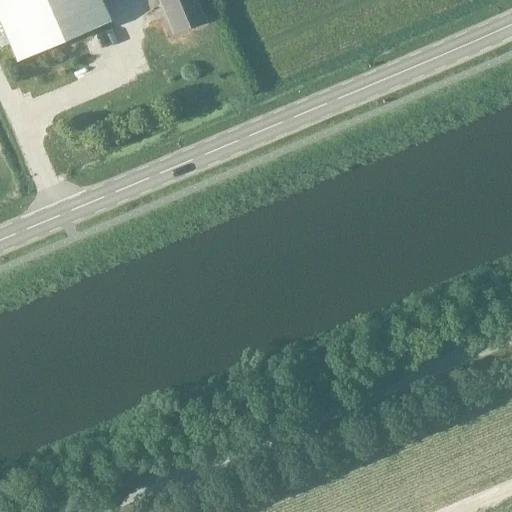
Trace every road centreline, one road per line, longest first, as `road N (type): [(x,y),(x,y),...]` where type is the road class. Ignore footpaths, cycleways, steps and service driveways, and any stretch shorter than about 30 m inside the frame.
road 1 (primary): [(0,243),(511,26)]
road 2 (unclassified): [(87,511),(511,335)]
